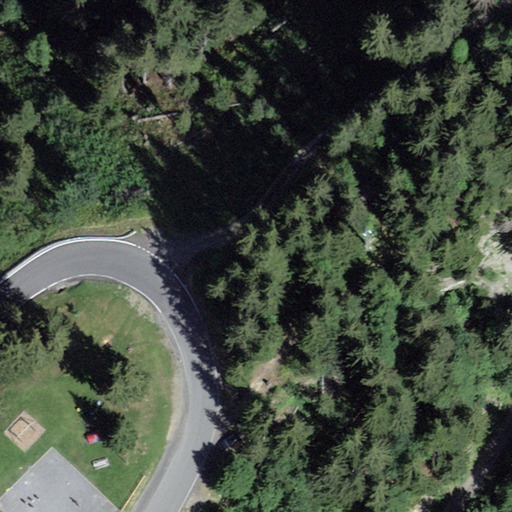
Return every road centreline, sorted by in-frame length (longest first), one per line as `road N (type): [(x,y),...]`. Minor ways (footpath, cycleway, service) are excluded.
road 1 (track): [(150,276),(257,206),(344,114),(510,0)]
road 2 (unclassified): [(0,299),(49,267),(98,256),(137,264),(161,287),(195,348),(203,388),(191,453),(155,511)]
